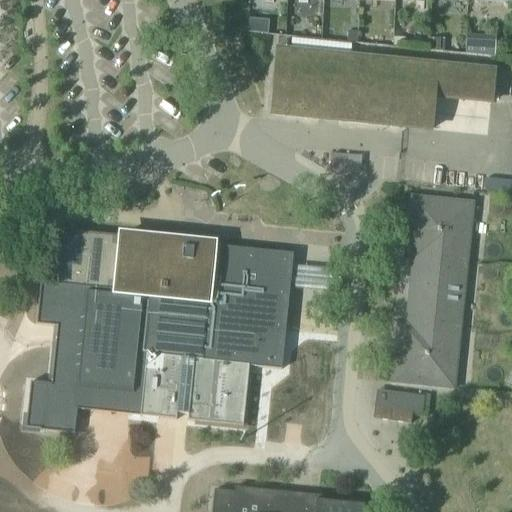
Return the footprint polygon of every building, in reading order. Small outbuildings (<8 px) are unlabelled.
[(245,20),(244,34),(253,35),(254,21),(245,20)] [(346,33),(346,44),(355,45),(356,34),(346,33)] [(405,40),(392,40),(392,49),(405,49),(405,40)] [(444,40),(430,40),(430,53),(444,53),(444,40)] [(493,73),(276,53),(269,117),(430,133),(433,100),(490,105),(493,73)] [(511,182),(484,179),(483,192),(511,195),(511,182)] [(472,205),(411,199),(406,251),(419,253),(418,262),(416,262),(410,328),(411,328),(410,337),(396,335),(391,387),(453,394),(459,331),(456,330),(462,267),(466,268),(472,205)] [(29,385),(25,429),(39,431),(39,432),(72,435),(74,411),(75,405),(127,411),(126,417),(158,420),(175,422),(175,415),(186,416),(185,423),(241,428),(247,368),(279,371),(284,327),(282,327),(283,312),(285,313),(286,308),(291,256),(197,246),(180,244),(162,242),(61,232),(58,256),(58,263),(55,287),(54,287),(54,288),(39,287),(36,325),(56,328),(49,387),(29,385)] [(341,272),(293,267),(290,290),(339,295),(341,272)] [(375,392),(373,408),(420,414),(423,398),(375,392)] [(373,408),(371,420),(408,425),(409,413),(373,408)] [(189,468),(173,474),(177,486),(193,481),(189,468)] [(361,511),(362,507),(321,502),(321,498),(302,496),(289,494),(233,489),(232,493),(212,491),(212,498),(213,499),(212,506),(211,506),(210,511),(361,511)]
